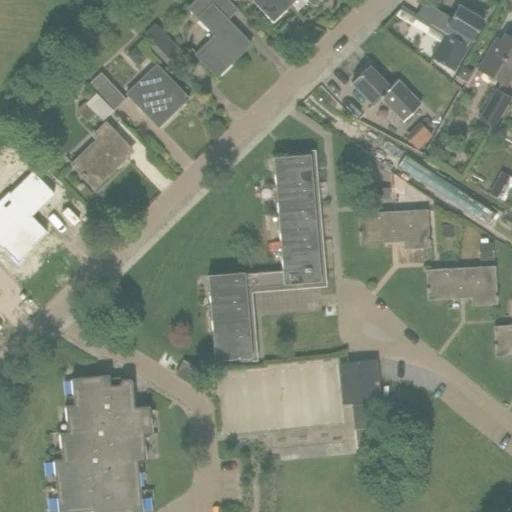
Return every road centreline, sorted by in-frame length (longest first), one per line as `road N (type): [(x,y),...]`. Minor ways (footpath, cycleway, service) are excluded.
road 1 (residential): [(0,374),(374,0)]
road 2 (residential): [(425,356),(360,306),(344,307),(344,330),(356,350)]
